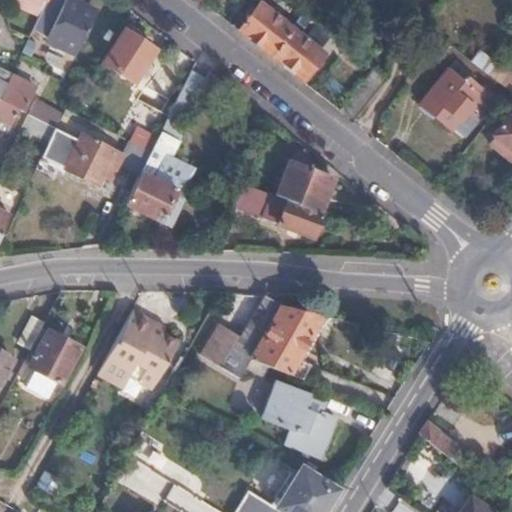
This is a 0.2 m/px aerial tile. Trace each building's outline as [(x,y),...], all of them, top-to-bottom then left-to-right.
[(60,0),(45,0),(45,1),(32,28),(47,35),(46,37),(76,52),(94,13),(65,0),(63,0),(63,1),(60,0)] [(271,56),(292,28),(260,3),(239,31),(271,56)] [(271,56),(302,81),(324,54),(292,28),(271,56)] [(155,50),(125,29),(103,63),(133,83),(155,50)] [(472,62),(511,93),(511,91),(511,75),(480,52),(472,62)] [(420,106),(454,131),(459,125),(464,129),(488,100),(450,69),(420,106)] [(190,71),(176,100),(188,108),(201,80),(190,71)] [(10,72),(4,85),(1,92),(11,98),(8,105),(17,110),(22,113),(35,86),(10,72)] [(0,93),(0,123),(8,127),(17,110),(8,105),(11,98),(1,92),(0,93)] [(54,127),(66,108),(62,107),(59,111),(34,100),(27,114),(54,127)] [(130,103),(113,134),(127,141),(150,153),(161,131),(165,122),(130,103)] [(498,109),(484,127),(511,150),(511,107),(506,116),(498,109)] [(22,124),(49,137),(53,128),(54,127),(27,114),(22,124)] [(49,137),(41,156),(104,189),(118,161),(141,173),(150,153),(127,141),(121,155),(82,135),(79,141),(53,128),(49,137)] [(141,173),(125,204),(170,227),(185,196),(182,194),(189,180),(187,175),(177,171),(173,172),(167,185),(154,179),(174,139),(161,131),(150,153),(141,173)] [(187,175),(189,180),(195,167),(172,155),(179,142),(174,139),(154,179),(167,185),(173,172),(177,171),(187,175)] [(278,199),(319,214),(331,179),(290,163),(278,199)] [(226,200),(236,204),(242,186),(245,179),(235,175),(226,200)] [(312,239),(321,214),(319,214),(278,199),(244,187),(236,211),(276,225),(276,226),(312,239)] [(0,237),(10,217),(0,211),(0,237)] [(277,303),(262,293),(238,333),(219,364),(219,365),(238,378),(246,366),(251,358),(269,366),(303,379),(311,364),(302,360),(327,317),(277,303)] [(153,326),(129,312),(93,376),(116,389),(123,376),(147,389),(173,343),(152,330),(153,326)] [(16,341),(29,348),(43,322),(30,315),(16,341)] [(219,364),(238,333),(217,321),(198,352),(219,364)] [(78,346),(48,329),(27,364),(31,367),(23,381),(47,395),(55,380),(58,381),(78,346)] [(0,382),(13,358),(0,350),(0,382)] [(251,358),(246,366),(266,376),(269,366),(251,358)] [(137,407),(147,389),(123,376),(116,389),(113,394),(137,407)] [(305,410),(310,396),(276,382),(261,416),(288,427),(283,441),(322,457),(337,420),(322,413),(321,416),(305,410)] [(438,431),(429,442),(455,464),(463,454),(453,447),(454,445),(438,431)] [(323,511),(338,488),(299,468),(276,508),(282,511),(323,511)] [(281,511),(282,511),(276,508),(248,490),(234,511),(281,511)] [(489,511),(469,497),(458,511),(489,511)]
